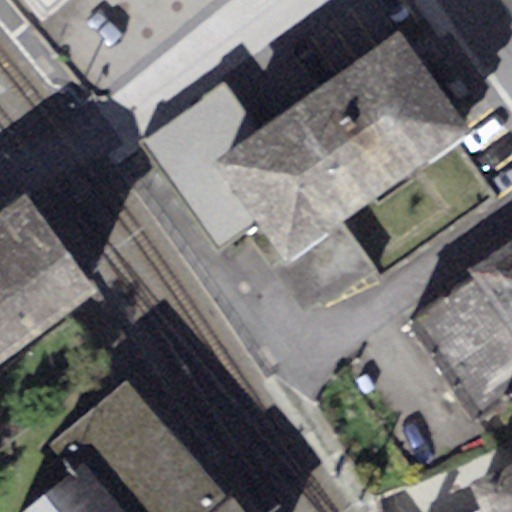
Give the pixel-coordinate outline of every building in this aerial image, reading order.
[(24,0),(45,24),(73,0),(24,0)] [(313,97),(385,195),(471,130),(402,37),(313,97)] [(216,94),(146,144),(221,257),(253,235),(266,227),(222,165),(252,145),(216,94)] [(266,227),(289,262),(346,222),(385,195),(313,97),(252,145),(222,165),(266,227)] [(0,366),(97,293),(25,200),(0,218),(0,366)] [(311,314),(377,273),(346,222),(289,262),(266,227),(253,235),(311,314)] [(511,241),(468,271),(475,281),(412,322),(479,423),(511,401),(511,241)] [(247,511),(235,497),(231,501),(132,379),(51,444),(77,476),(31,511),(247,511)] [(511,511),(511,465),(469,483),(482,511),(511,511)]
